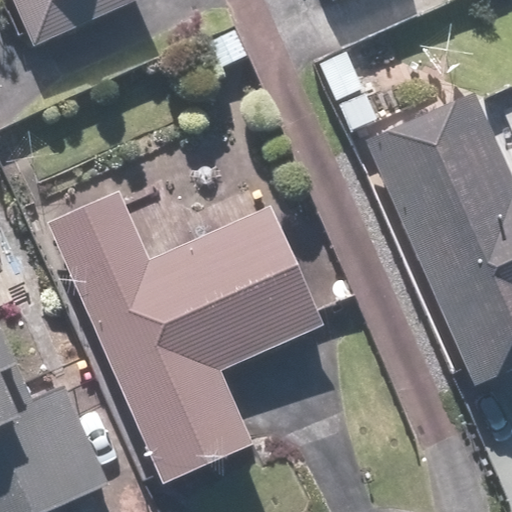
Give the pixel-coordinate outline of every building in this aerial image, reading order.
[(12,0),(36,50),(143,0),(12,0)] [(346,52),(316,66),(350,135),(380,120),(346,52)] [(511,182),(473,96),(363,145),(475,392),(511,375),(511,182)] [(511,111),(500,117),(511,142),(511,111)] [(255,446),(222,372),(325,325),(262,186),(183,222),(152,154),(33,208),(160,488),(255,446)] [(0,511),(79,511),(74,501),(109,485),(71,399),(25,420),(5,373),(19,367),(0,325),(0,511)]
